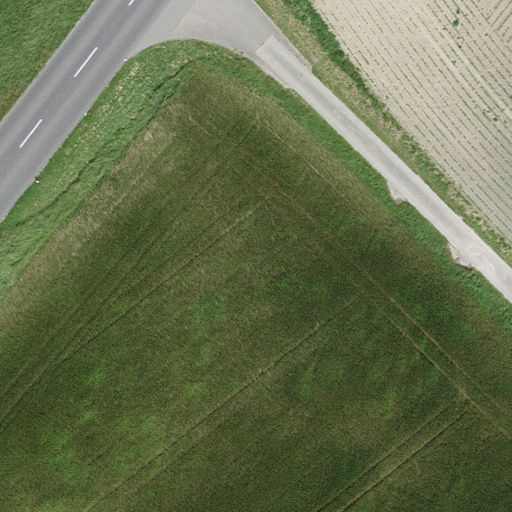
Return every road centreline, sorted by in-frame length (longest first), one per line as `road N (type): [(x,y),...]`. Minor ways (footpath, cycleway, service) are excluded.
road 1 (track): [(216,0),(511,291)]
road 2 (secondary): [(0,156),(125,0)]
